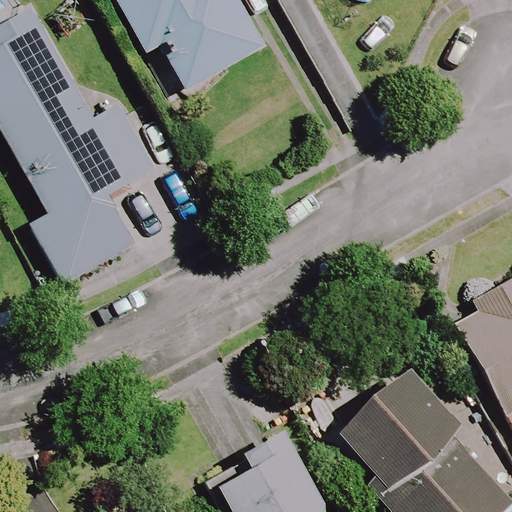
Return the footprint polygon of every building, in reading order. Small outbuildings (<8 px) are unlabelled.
[(109,0),(142,59),(157,51),(181,95),(256,53),(226,0),(109,0)] [(87,126),(29,26),(0,42),(0,149),(41,220),(25,230),(59,289),(125,251),(97,202),(147,174),(112,112),(87,126)] [(511,284),(444,320),(511,445),(511,284)] [(500,511),(400,379),(326,436),(383,511),(500,511)] [(201,475),(221,511),(318,511),(318,507),(275,433),(201,475)]
